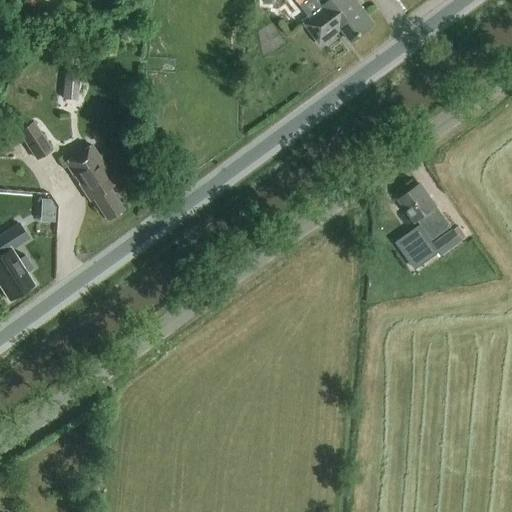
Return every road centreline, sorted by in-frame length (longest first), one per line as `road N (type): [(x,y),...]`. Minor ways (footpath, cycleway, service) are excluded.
road 1 (unclassified): [(0,445),(511,76)]
road 2 (secondary): [(0,339),(464,0)]
